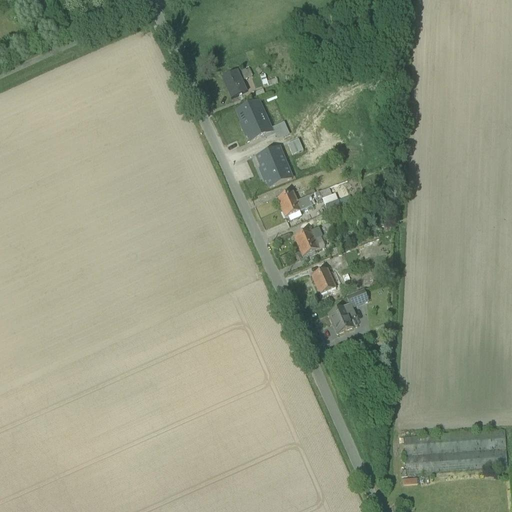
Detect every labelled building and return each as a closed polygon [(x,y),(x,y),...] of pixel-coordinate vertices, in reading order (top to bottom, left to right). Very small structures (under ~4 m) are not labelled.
[(245,71),(238,75),(241,83),(249,79),(245,71)] [(237,73),(222,80),(231,101),(247,94),(241,83),(238,75),(237,73)] [(263,91),(253,95),(255,101),(265,97),(263,91)] [(258,103),(237,113),(242,125),(240,126),(245,138),(247,137),(250,143),(272,134),(258,103)] [(298,141),(287,145),(291,156),(302,152),(298,141)] [(266,190),(292,180),(280,147),(253,157),(266,190)] [(321,202),(320,199),(311,203),(312,204),(310,205),(312,209),(316,207),(320,216),(352,203),(351,200),(357,197),(352,185),(346,188),(345,185),(329,191),(332,197),(321,202)] [(321,189),(304,195),(306,200),(318,195),(322,193),(321,189)] [(332,197),(329,191),(329,190),(322,193),(318,195),(320,199),(321,202),(332,197)] [(292,194),(277,201),(281,211),(297,204),(294,197),(297,196),(296,194),(293,195),(292,194)] [(297,204),(281,211),(286,220),(288,219),(290,223),(301,219),(299,214),(301,214),(312,209),(310,205),(312,204),(311,203),(320,199),(318,195),(306,200),(297,204)] [(327,216),(316,220),(319,226),(329,222),(327,216)] [(304,224),(301,219),(290,223),(293,228),(304,224)] [(323,228),(327,237),(349,227),(346,219),(323,228)] [(316,231),(313,233),(313,235),(311,236),(314,242),(320,240),(316,231)] [(310,233),(294,240),(298,249),(314,242),(311,236),(313,235),(313,233),(310,234),(310,233)] [(320,240),(314,242),(318,252),(324,249),(320,240)] [(314,242),(298,249),(303,259),(318,252),(314,242)] [(341,256),(331,260),(335,270),(345,266),(341,256)] [(327,271),(311,278),(320,297),(336,290),(327,271)] [(363,292),(346,299),(350,307),(351,310),(368,304),(363,292)] [(350,307),(329,317),(337,336),(353,329),(349,321),(355,318),(351,310),(350,307)] [(505,431),(404,439),(406,476),(507,469),(505,431)]
